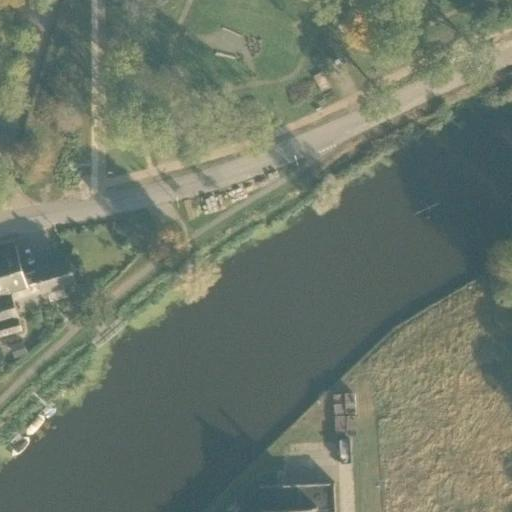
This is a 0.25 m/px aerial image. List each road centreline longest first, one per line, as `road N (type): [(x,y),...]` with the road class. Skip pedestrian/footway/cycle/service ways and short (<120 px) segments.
road 1 (tertiary): [(6,221),(239,169),(511,52)]
road 2 (unclassified): [(6,221),(9,150),(51,0)]
